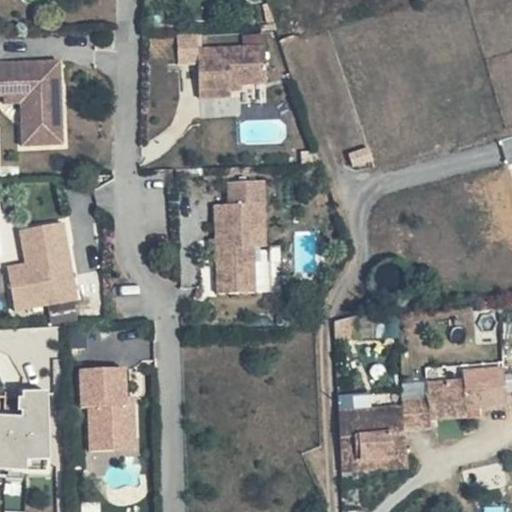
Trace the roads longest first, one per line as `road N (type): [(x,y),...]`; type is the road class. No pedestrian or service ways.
road 1 (track): [(325,321),(353,241),(349,191),(305,93)]
road 2 (residential): [(333,511),(325,321)]
